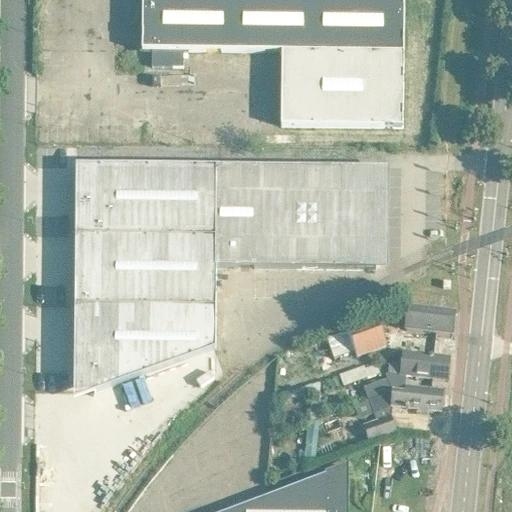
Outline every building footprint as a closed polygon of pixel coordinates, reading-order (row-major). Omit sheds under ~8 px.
[(403,0),(142,0),(142,53),(152,53),(151,70),(183,70),(183,53),(281,55),(280,129),(402,130),(403,0)] [(219,169),(76,168),(75,238),(75,266),(76,284),(77,304),(78,320),(80,336),(83,353),(88,373),(94,395),(215,351),(216,305),(217,270),(219,169)] [(377,171),(219,169),(217,270),(376,272),(377,171)] [(453,337),(455,314),(408,308),(405,331),(453,337)] [(383,340),(376,321),(327,339),(335,361),(355,354),(357,359),(386,348),(383,340)] [(388,375),(448,382),(450,360),(403,354),(401,366),(389,364),(388,375)] [(363,368),(338,377),(342,389),(367,380),(378,376),(375,368),(365,372),(363,368)] [(386,381),(366,388),(370,400),(390,393),(386,381)] [(440,413),(443,393),(409,389),(409,391),(393,394),(391,408),(403,409),(403,410),(408,410),(440,413)] [(393,394),(369,403),(374,416),(375,419),(391,414),(391,410),(391,408),(393,394)] [(375,419),(363,422),(368,438),(395,429),(391,414),(375,419)] [(314,463),(319,422),(308,426),(304,466),(314,463)] [(345,511),(346,469),(231,511),(345,511)]
